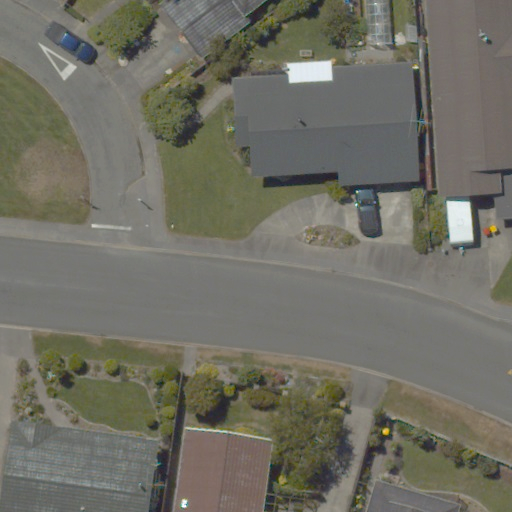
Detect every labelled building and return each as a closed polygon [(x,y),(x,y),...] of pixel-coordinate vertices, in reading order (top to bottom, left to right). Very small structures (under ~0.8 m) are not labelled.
[(159,0),(200,58),(260,16),(253,5),(261,0),(159,0)] [(511,0),(424,0),(431,190),(486,188),(487,212),(511,210),(511,0)] [(407,172),(399,48),(338,52),(339,70),(229,77),(233,142),(248,141),(250,170),(337,164),(338,177),(407,172)] [(143,511),(153,437),(12,419),(0,511),(143,511)] [(260,511),(272,442),(185,428),(171,511),(260,511)] [(466,511),(467,510),(381,479),(368,511),(466,511)]
